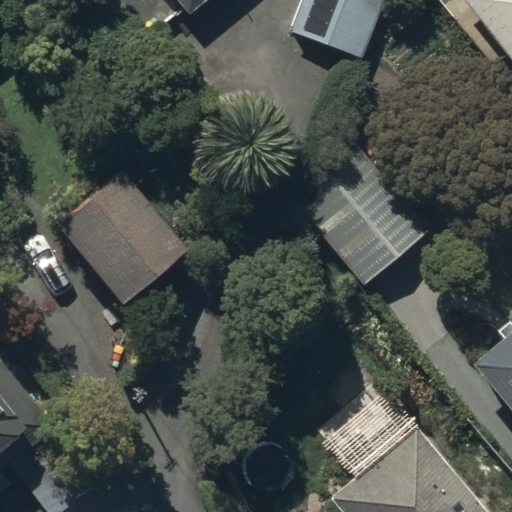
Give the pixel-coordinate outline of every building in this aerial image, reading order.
[(0,0),(0,12),(15,0),(0,0)] [(298,0),(290,24),(360,49),(378,0),(298,0)] [(511,0),(472,0),(511,49),(511,0)] [(289,176),(360,270),(431,217),(360,122),(289,176)] [(128,166),(55,226),(118,301),(191,241),(128,166)] [(511,309),(470,344),(511,395),(511,309)] [(0,464),(48,427),(0,365),(0,464)] [(347,511),(496,511),(414,413),(326,486),(347,511)] [(276,511),(265,499),(249,511),(300,511),(299,510),(297,511),(276,511)]
